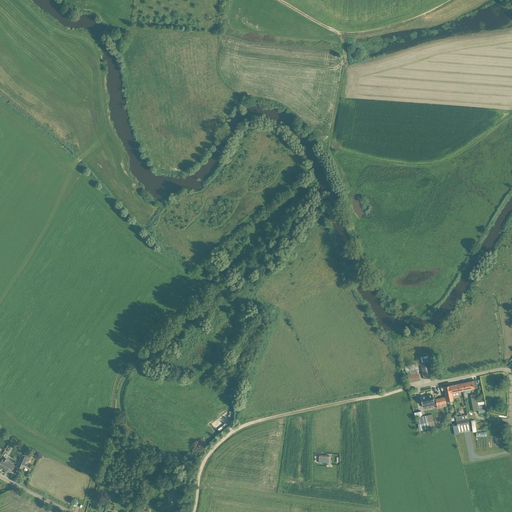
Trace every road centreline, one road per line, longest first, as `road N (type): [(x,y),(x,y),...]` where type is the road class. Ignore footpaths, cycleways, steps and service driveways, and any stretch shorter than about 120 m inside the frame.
road 1 (track): [(193,511),(202,462),(230,433),(413,386)]
road 2 (track): [(83,511),(126,363),(204,289)]
